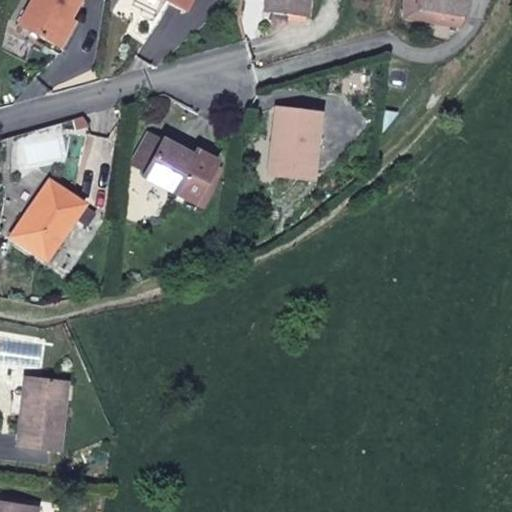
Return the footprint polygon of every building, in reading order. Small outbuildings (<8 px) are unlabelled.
[(33,0),(22,21),(60,41),(73,16),(81,0),(33,0)] [(311,0),(267,0),(267,9),(310,14),(311,0)] [(465,26),(469,0),(424,0),(423,6),(413,4),(411,15),(465,26)] [(73,16),(60,41),(69,45),(82,20),(73,16)] [(320,112),(277,108),(274,140),(280,141),(277,174),(314,177),(320,112)] [(148,174),(165,140),(151,133),(134,167),(148,174)] [(196,156),(165,140),(148,174),(146,176),(206,208),(215,191),(206,186),(216,168),(218,163),(198,152),(196,156)] [(206,186),(215,191),(222,170),(216,168),(206,186)] [(87,204),(52,180),(12,236),(48,260),(87,204)] [(26,412),(31,375),(26,374),(21,411),(26,412)] [(68,379),(31,375),(26,412),(21,411),(17,442),(58,448),(68,379)] [(35,511),(36,504),(0,499),(0,511),(35,511)]
